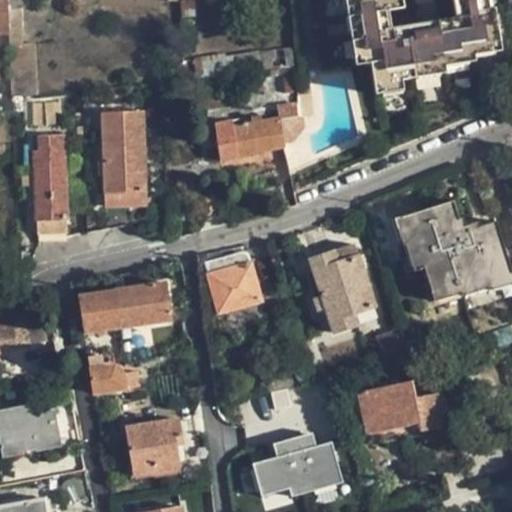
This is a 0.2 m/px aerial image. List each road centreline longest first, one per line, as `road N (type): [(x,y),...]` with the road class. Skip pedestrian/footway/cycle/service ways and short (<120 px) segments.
road 1 (unclassified): [(189,249),(294,224),(511,131)]
road 2 (residential): [(189,249),(223,511)]
road 3 (residential): [(58,280),(103,511)]
road 4 (unclassified): [(58,280),(189,249)]
